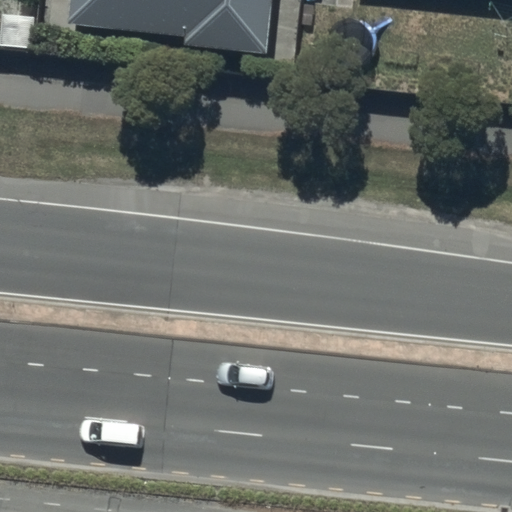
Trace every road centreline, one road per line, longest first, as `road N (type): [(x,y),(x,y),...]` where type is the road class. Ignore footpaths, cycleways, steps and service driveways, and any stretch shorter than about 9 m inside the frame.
road 1 (trunk): [(0,248),(511,305)]
road 2 (trunk): [(511,460),(0,408)]
